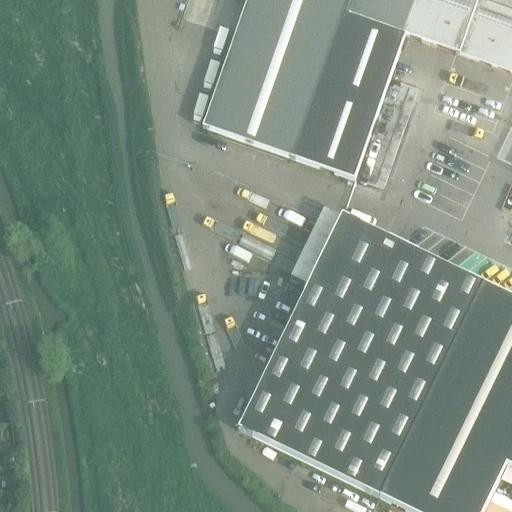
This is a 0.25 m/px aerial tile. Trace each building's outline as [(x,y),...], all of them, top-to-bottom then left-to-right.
[(248,0),(202,131),(354,184),(405,39),(418,0),(248,0)] [(511,0),(418,0),(405,39),(511,76),(511,0)] [(511,301),(397,246),(342,219),(238,433),(400,511),(486,511),(507,470),(511,472),(511,301)] [(16,460),(5,461),(5,469),(17,468),(17,466),(16,460)] [(19,493),(9,493),(10,508),(19,508),(19,493)]
